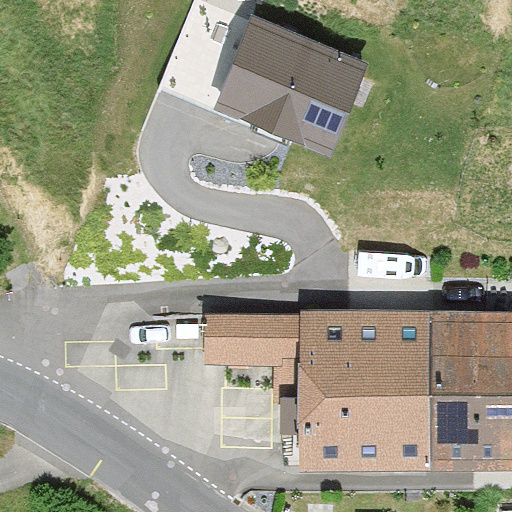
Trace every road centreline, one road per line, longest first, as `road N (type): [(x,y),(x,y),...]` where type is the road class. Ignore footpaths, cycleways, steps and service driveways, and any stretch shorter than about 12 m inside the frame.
road 1 (unknown): [(165,494),(511,475)]
road 2 (tertiary): [(0,388),(48,411),(190,511)]
road 3 (track): [(0,211),(29,259),(0,358)]
